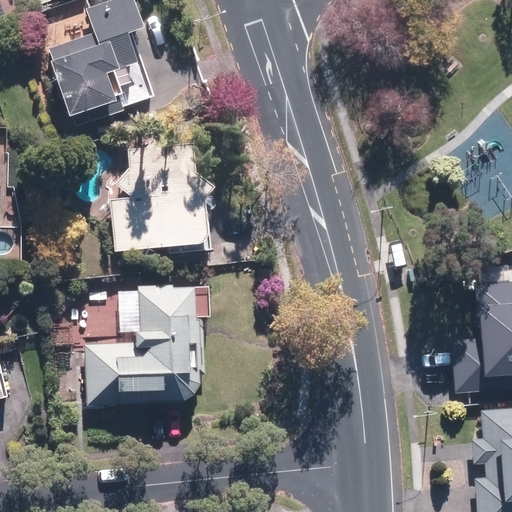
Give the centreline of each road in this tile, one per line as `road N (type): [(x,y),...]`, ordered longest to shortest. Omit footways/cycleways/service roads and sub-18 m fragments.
road 1 (tertiary): [(267,29),(343,293),(367,461)]
road 2 (residential): [(367,461),(0,499)]
